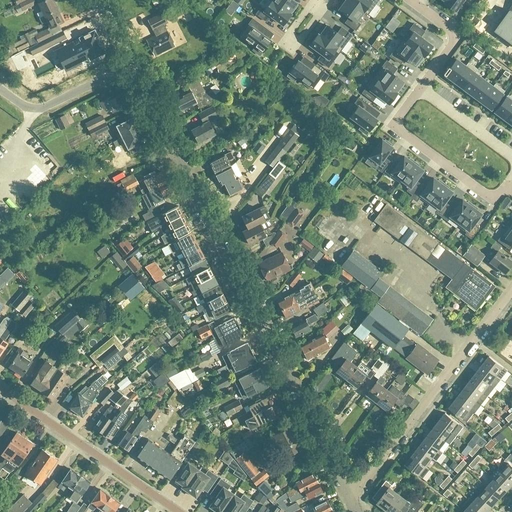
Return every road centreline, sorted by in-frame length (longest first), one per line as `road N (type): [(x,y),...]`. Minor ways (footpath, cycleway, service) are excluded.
road 1 (residential): [(348,493),(98,0)]
road 2 (residential): [(348,493),(511,291)]
road 3 (residential): [(177,511),(0,389)]
road 4 (residential): [(420,87),(394,124),(495,201),(508,182)]
road 5 (residential): [(408,0),(456,36),(420,87)]
